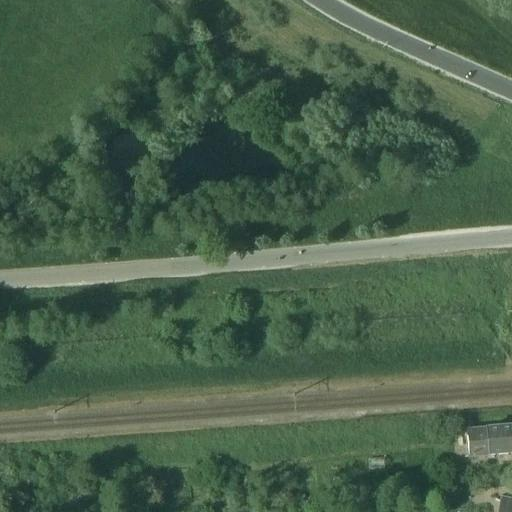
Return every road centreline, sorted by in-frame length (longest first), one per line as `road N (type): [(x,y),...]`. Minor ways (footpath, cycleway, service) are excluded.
road 1 (unclassified): [(0,279),(511,239)]
road 2 (unclassified): [(511,92),(320,0)]
